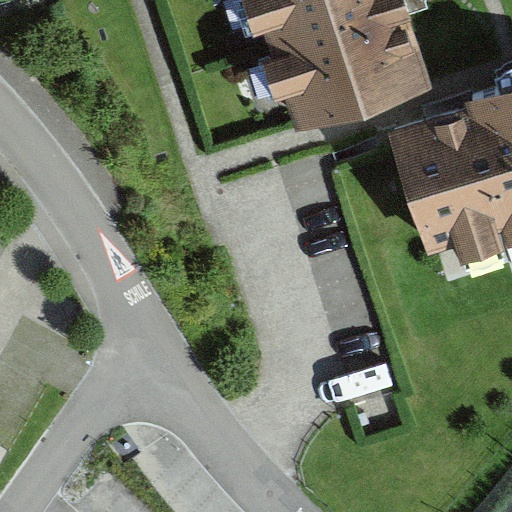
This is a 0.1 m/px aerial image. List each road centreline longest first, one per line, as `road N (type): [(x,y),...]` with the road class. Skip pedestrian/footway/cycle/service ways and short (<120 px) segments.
road 1 (unclassified): [(0,106),(33,131),(150,337)]
road 2 (unclassified): [(150,337),(208,429),(281,511)]
road 3 (residential): [(150,337),(19,511)]
